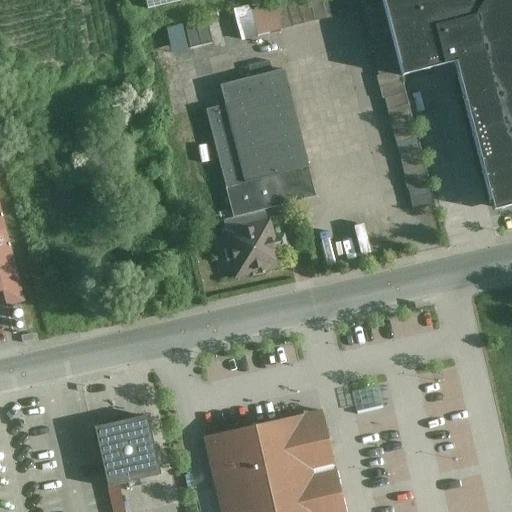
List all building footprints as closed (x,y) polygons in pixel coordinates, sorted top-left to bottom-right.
[(145,0),(148,12),(198,0),(145,0)] [(332,0),(306,0),(274,8),(280,30),(337,15),(332,0)] [(433,205),(399,76),(379,0),(357,0),(413,210),(433,205)] [(511,205),(511,0),(379,0),(399,76),(451,62),(490,211),(511,205)] [(274,8),(273,4),(233,15),(240,40),(280,30),(274,8)] [(206,22),(184,27),(188,49),(211,44),(206,22)] [(180,24),(164,28),(170,53),(186,49),(180,24)] [(208,113),(233,215),(315,195),(285,72),(221,88),(226,108),(208,113)] [(282,269),(270,220),(222,231),(233,280),(282,269)] [(0,307),(19,303),(0,229),(0,307)] [(202,436),(218,511),(347,511),(324,408),(202,436)] [(151,418),(97,428),(110,490),(164,479),(151,418)]
